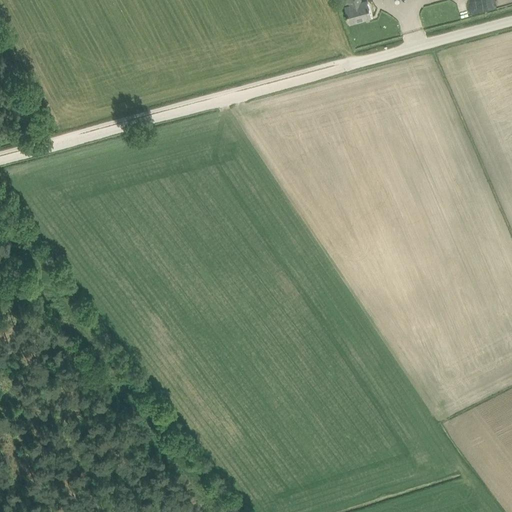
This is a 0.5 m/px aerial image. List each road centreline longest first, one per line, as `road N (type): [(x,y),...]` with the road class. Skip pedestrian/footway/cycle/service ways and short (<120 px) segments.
road 1 (track): [(0,159),(363,62)]
road 2 (track): [(223,511),(0,211)]
road 3 (unclassified): [(363,62),(511,22)]
